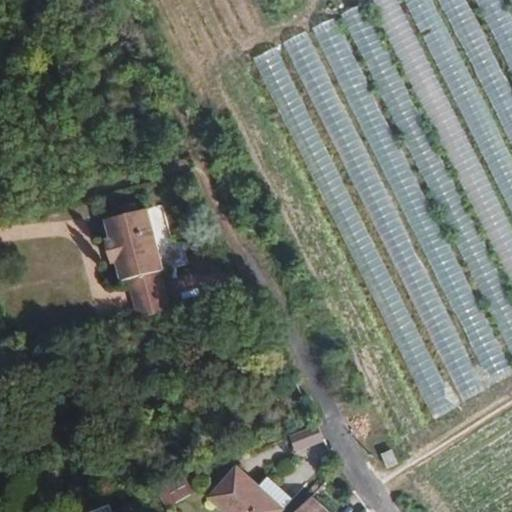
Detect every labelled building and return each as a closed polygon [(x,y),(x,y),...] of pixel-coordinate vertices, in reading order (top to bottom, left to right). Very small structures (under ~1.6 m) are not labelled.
[(511,236),(402,0),(376,0),(511,291),(511,236)] [(444,0),(511,144),(511,87),(471,0),(444,0)] [(480,0),(511,67),(511,14),(505,0),(480,0)] [(286,42),(375,229),(397,219),(308,32),(286,42)] [(143,317),(173,308),(163,271),(165,271),(148,209),(108,220),(114,240),(110,242),(116,263),(120,262),(126,281),(132,279),(143,317)] [(440,349),(465,402),(484,393),(459,340),(440,349)] [(318,439),(313,426),(291,435),(296,448),(318,439)] [(225,511),(281,511),(285,508),(259,488),(235,470),(211,501),(225,511)] [(259,488),(285,508),(293,498),(266,477),(259,488)] [(49,511),(84,511),(109,503),(103,488),(49,511)] [(297,511),(326,511),(311,497),(297,511)] [(112,511),(109,503),(84,511),(122,511),(122,510),(118,511),(112,511)]
